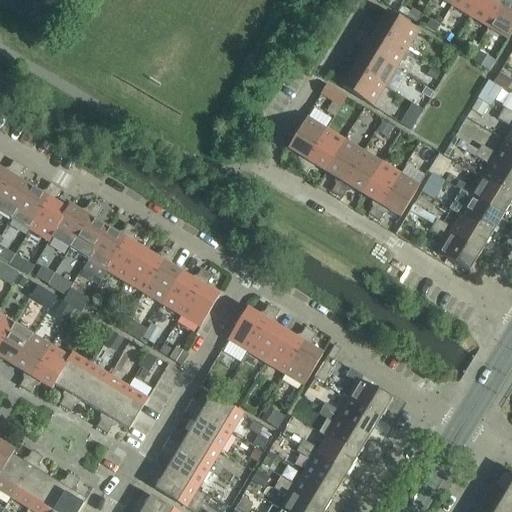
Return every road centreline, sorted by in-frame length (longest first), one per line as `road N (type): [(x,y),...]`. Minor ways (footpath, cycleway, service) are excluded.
road 1 (residential): [(488,304),(280,177),(270,162),(367,0)]
road 2 (residential): [(248,282),(92,186),(61,180),(0,141)]
road 3 (residential): [(110,511),(248,282)]
road 4 (residential): [(428,401),(356,359),(339,334),(248,282)]
road 5 (residential): [(362,511),(428,401)]
